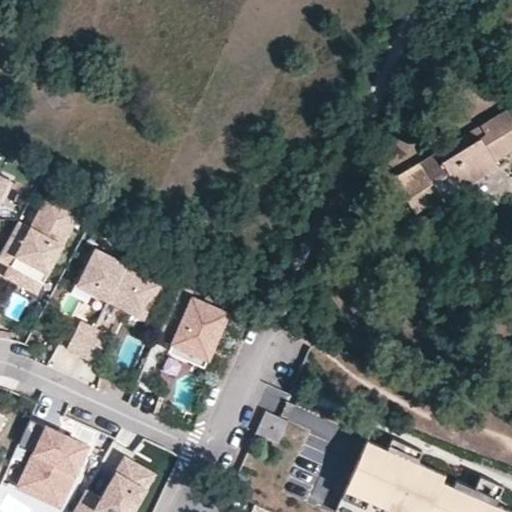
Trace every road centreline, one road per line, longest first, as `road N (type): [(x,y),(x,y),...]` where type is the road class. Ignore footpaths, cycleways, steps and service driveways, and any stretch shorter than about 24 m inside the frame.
road 1 (track): [(208,452),(420,0)]
road 2 (residential): [(208,452),(0,356)]
